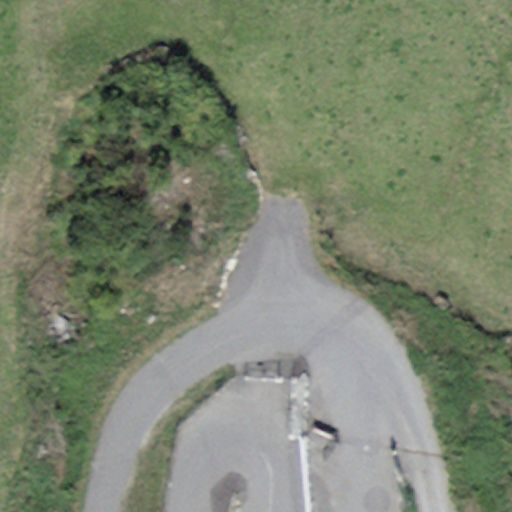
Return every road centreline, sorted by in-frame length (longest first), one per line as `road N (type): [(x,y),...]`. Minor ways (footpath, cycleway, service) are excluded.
road 1 (unclassified): [(329,350),(293,341),(244,344),(194,361),(142,404),(113,451),(99,511)]
road 2 (track): [(426,511),(390,380),(374,365),(329,350)]
